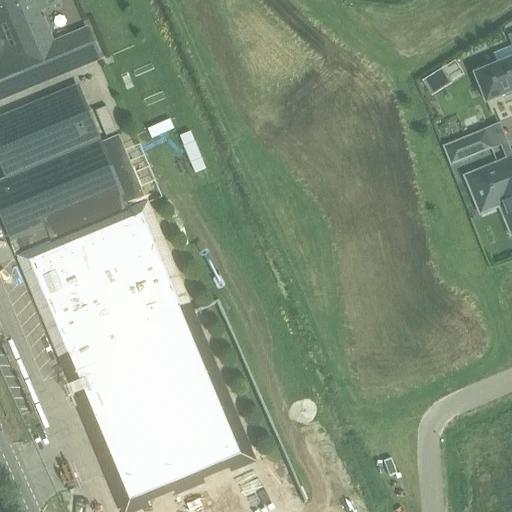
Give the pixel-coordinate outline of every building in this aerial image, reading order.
[(60,4),(58,0),(29,0),(30,0),(29,2),(22,4),(20,0),(0,0),(0,23),(9,20),(24,55),(0,65),(0,100),(100,59),(88,30),(54,44),(41,13),(60,4)] [(473,74),(486,105),(511,94),(511,34),(508,36),(511,45),(511,58),(495,65),(494,62),(477,68),(478,72),(473,74)] [(432,96),(453,83),(444,68),(423,82),(432,96)] [(0,213),(12,242),(16,240),(23,255),(18,257),(65,370),(66,370),(65,367),(90,357),(86,348),(108,338),(112,348),(145,334),(141,324),(164,315),(168,325),(192,315),(193,317),(194,316),(119,136),(101,143),(77,86),(0,118),(0,161),(7,179),(0,182),(0,213)] [(106,137),(117,132),(106,107),(95,111),(106,137)] [(493,150),(484,130),(443,147),(451,167),(493,150)] [(511,235),(511,158),(465,178),(481,215),(500,207),(511,236),(511,235)]
